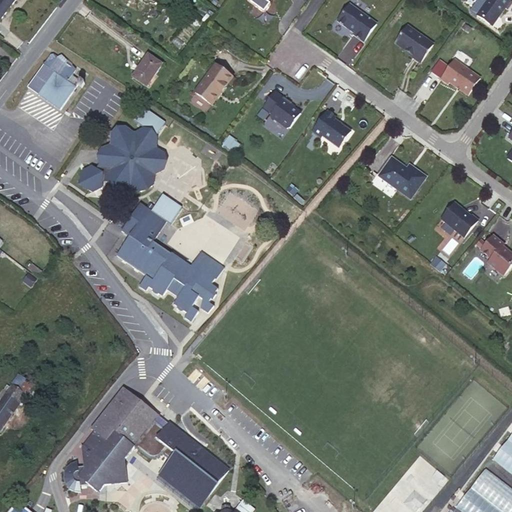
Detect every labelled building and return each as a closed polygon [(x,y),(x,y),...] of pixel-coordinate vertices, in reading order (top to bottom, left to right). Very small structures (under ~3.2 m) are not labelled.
[(0,0),(0,20),(15,0),(0,0)] [(511,5),(511,2),(509,0),(489,0),(478,15),(493,27),(507,9),(509,10),(511,5)] [(376,25),(349,5),(337,22),(346,28),(348,28),(351,30),(350,31),(354,34),(353,35),(364,43),(376,25)] [(408,26),(396,42),(413,54),(411,55),(421,62),(434,44),(408,26)] [(52,54),(44,66),(68,82),(72,76),(76,70),(52,54)] [(163,64),(148,55),(133,78),(147,87),(163,64)] [(450,82),(468,96),(480,78),(455,60),(441,79),(448,84),(450,82)] [(233,77),(216,64),(195,93),(212,105),(233,77)] [(68,82),(44,66),(28,89),(60,111),(78,86),(82,89),(85,84),(81,81),(80,82),(72,76),(68,82)] [(290,129),(301,114),(290,106),(291,104),(284,99),(283,100),(275,94),(264,109),(272,115),(270,118),(287,129),(290,129)] [(334,120),(335,118),(327,112),(312,133),(321,139),(322,137),(339,149),(351,132),(334,120)] [(156,138),(145,130),(134,135),(125,128),(112,134),(112,146),(101,151),(100,165),(97,169),(93,167),(82,172),(81,186),(92,192),(103,187),(103,182),(109,182),(121,190),(131,185),(141,192),(153,186),(153,174),(164,169),(165,156),(155,149),(156,138)] [(417,176),(412,172),(391,157),(378,175),(409,198),(425,177),(419,172),(417,176)] [(458,207),(453,202),(439,219),(462,238),(477,220),(470,215),(469,216),(463,211),(462,212),(458,209),(458,207)] [(214,282),(191,267),(153,242),(160,232),(145,222),(152,212),(140,204),(122,231),(130,237),(117,256),(147,276),(139,287),(146,292),(149,288),(153,290),(152,292),(158,295),(158,294),(163,297),(167,291),(178,298),(174,305),(178,307),(177,309),(182,312),(183,311),(187,314),(184,318),(191,323),(199,312),(192,308),(199,297),(203,300),(200,309),(208,314),(215,307),(209,303),(212,299),(213,300),(216,295),(215,294),(218,290),(212,285),(214,282)] [(145,222),(160,232),(167,222),(152,212),(145,222)] [(504,277),(511,267),(511,254),(510,253),(508,253),(505,251),(506,250),(503,247),(505,246),(494,237),(487,245),(483,250),(482,251),(492,260),(491,262),(491,266),(504,277)] [(481,241),(477,246),(483,250),(487,245),(481,241)] [(202,252),(191,267),(214,282),(215,280),(217,281),(225,268),(202,252)] [(43,273),(32,265),(29,270),(39,278),(43,273)] [(509,307),(500,310),(502,318),(511,316),(509,307)] [(19,376),(13,385),(26,395),(32,386),(19,376)] [(26,395),(13,385),(0,403),(0,431),(0,432),(26,395)] [(159,416),(148,407),(124,389),(92,429),(95,432),(83,447),(82,447),(85,467),(78,467),(78,462),(75,463),(72,464),(70,465),(68,467),(66,469),(66,471),(65,473),(65,475),(64,478),(65,481),(66,484),(67,486),(69,488),(71,490),(72,490),(75,492),(78,492),(81,492),(80,486),(88,486),(89,485),(97,492),(99,490),(101,491),(105,486),(128,483),(125,459),(134,447),(155,421),(159,416)] [(169,424),(159,416),(155,421),(164,429),(169,424)] [(155,421),(134,447),(147,458),(148,458),(149,459),(150,459),(150,460),(152,460),(154,460),(156,460),(156,459),(156,460),(157,459),(158,459),(158,458),(159,458),(160,458),(160,457),(161,457),(161,456),(162,455),(171,461),(159,477),(200,508),(229,471),(169,424),(164,429),(155,421)] [(511,511),(511,489),(487,470),(457,508),(461,511),(511,511)] [(159,477),(156,480),(197,511),(200,508),(159,477)]
